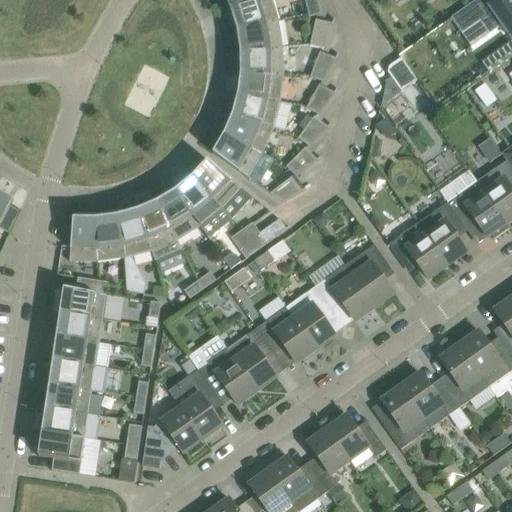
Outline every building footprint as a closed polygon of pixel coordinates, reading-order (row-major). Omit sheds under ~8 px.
[(224,0),(230,10),(256,0),(224,0)] [(234,25),(236,31),(278,21),(278,20),(272,0),(256,0),(230,10),(234,25)] [(304,0),(309,18),(321,15),(317,0),(304,0)] [(511,0),(476,0),(450,19),(461,34),(479,21),(489,34),(501,25),(511,40),(511,0)] [(309,47),(323,50),(335,21),(333,20),(332,24),(315,21),(309,47)] [(238,46),(239,52),(283,48),(283,47),(279,27),(278,21),(236,31),(236,33),(238,46)] [(239,52),(240,73),(283,75),(283,54),(283,48),(239,52)] [(310,78),(323,83),(338,56),(337,55),(335,59),(322,54),(319,53),(310,78)] [(401,59),(400,59),(388,67),(387,73),(401,92),(416,81),(409,70),(401,59)] [(421,61),(409,70),(416,81),(429,73),(421,61)] [(240,75),(237,94),(280,103),(280,102),(283,81),(283,75),(240,73),(240,75)] [(306,109),(319,116),(337,91),(336,90),(334,93),(321,87),(319,85),(306,109)] [(233,110),(232,115),(273,129),(279,109),(280,103),(237,94),(237,97),(233,110)] [(226,130),(224,135),(263,155),(271,135),(273,129),(232,115),(231,117),(226,130)] [(308,116),(299,127),(304,130),(313,119),(308,116)] [(298,139),(309,148),(331,125),(330,124),(327,127),(316,119),(314,118),(313,119),(304,130),(298,139)] [(386,119),(376,126),(387,141),(396,134),(386,119)] [(224,135),(222,137),(212,154),(248,179),(249,178),(263,155),(224,135)] [(506,162),(511,170),(511,148),(501,156),(506,162)] [(286,168),(296,178),(321,159),(320,158),(316,160),(306,151),(304,149),(286,168)] [(372,149),(370,156),(378,158),(380,150),(372,149)] [(207,162),(192,178),(221,210),(241,189),(207,162)] [(477,183),(476,183),(506,225),(511,220),(511,170),(506,162),(495,170),(496,171),(478,184),(477,183)] [(506,225),(476,183),(468,172),(439,193),(447,204),(464,227),(473,220),(486,238),(491,235),(494,240),(509,229),(506,225)] [(221,210),(192,178),(175,192),(200,227),(217,213),(221,210)] [(289,180),(270,194),(283,203),(306,190),(305,189),(301,191),(291,182),(289,180)] [(0,229),(7,233),(19,212),(10,207),(13,201),(11,200),(0,192),(0,229)] [(177,241),(200,227),(175,192),(157,203),(177,241)] [(157,203),(137,211),(151,252),(152,252),(156,262),(180,251),(182,251),(177,241),(157,203)] [(454,234),(464,227),(447,204),(436,211),(437,212),(419,225),(419,224),(418,225),(447,266),(467,252),(454,234)] [(146,285),(131,258),(151,252),(137,211),(116,217),(125,259),(128,293),(144,295),(146,285)] [(323,214),(314,221),(320,230),(326,226),(327,220),(323,214)] [(116,217),(95,219),(98,263),(125,259),(116,217)] [(98,263),(95,219),(73,219),(69,262),(97,263),(98,263)] [(259,234),(238,249),(246,260),(289,229),(289,228),(286,230),(279,220),(259,234)] [(231,239),(238,249),(259,234),(253,224),(252,224),(231,239)] [(428,280),(447,266),(418,225),(398,238),(388,246),(405,269),(415,262),(428,280)] [(269,251),(275,261),(291,251),(285,241),(269,251)] [(345,267),(344,267),(374,309),(393,295),(380,277),(390,269),(374,246),(373,246),(363,254),(364,255),(345,268),(345,267)] [(274,260),(268,252),(253,262),(259,271),(274,260)] [(241,263),(237,256),(230,255),(223,260),(231,270),(241,263)] [(344,267),(315,288),(332,311),(341,304),(353,321),(354,323),(374,309),(344,267)] [(250,278),(244,269),(224,283),(230,291),(250,278)] [(210,273),(197,282),(203,290),(216,281),(210,273)] [(77,278),(76,291),(97,294),(99,282),(77,278)] [(109,283),(99,282),(97,294),(107,296),(109,283)] [(190,300),(203,290),(197,282),(184,291),(190,300)] [(153,287),(151,296),(168,299),(162,288),(153,287)] [(307,298),(287,311),(315,350),(335,336),(322,318),(332,311),(315,288),(305,295),(307,298)] [(63,289),(60,314),(103,320),(121,323),(124,298),(107,296),(97,294),(76,291),(63,289)] [(511,358),(511,298),(493,312),(511,337),(501,343),(511,358)] [(148,318),(158,320),(161,304),(151,302),(148,318)] [(196,307),(185,314),(190,321),(201,313),(196,307)] [(286,309),(256,329),(257,330),(273,353),(283,346),(295,363),(296,364),(315,350),(287,311),(286,309)] [(103,320),(60,314),(56,337),(99,344),(103,320)] [(227,350),(257,392),(276,378),(263,360),(273,353),(257,330),(245,337),(246,338),(228,351),(227,350)] [(459,346),(489,388),(508,374),(511,371),(511,358),(501,343),(491,350),(478,332),(459,346)] [(146,335),(143,351),(153,352),(156,336),(146,335)] [(99,344),(56,337),(52,361),(95,368),(99,344)] [(443,385),(459,409),(470,401),(469,400),(487,388),(488,389),(489,388),(459,346),(439,360),(452,378),(443,385)] [(198,351),(188,358),(190,360),(198,371),(214,395),(218,400),(228,393),(232,399),(237,406),(257,392),(227,350),(226,351),(227,352),(208,365),(198,351)] [(153,352),(143,351),(141,366),(151,368),(153,352)] [(190,360),(181,367),(188,377),(198,371),(190,360)] [(95,368),(52,361),(49,385),(92,391),(104,393),(107,369),(95,368)] [(109,369),(106,392),(118,393),(121,371),(109,369)] [(204,402),(214,395),(198,371),(188,378),(187,378),(199,395),(180,409),(202,440),(222,426),(204,402)] [(430,430),(431,429),(430,428),(448,415),(448,416),(459,409),(443,385),(433,392),(420,374),(400,388),(430,430)] [(138,382),(136,398),(146,400),(148,384),(138,382)] [(92,391),(49,385),(45,409),(88,415),(92,391)] [(384,427),(400,450),(430,430),(400,388),(381,402),(394,420),(384,427)] [(146,400),(136,398),(134,414),(144,415),(146,400)] [(45,409),(42,432),(73,437),(73,438),(85,440),(97,441),(101,417),(88,415),(45,409)] [(183,454),(202,440),(180,409),(153,428),(148,427),(143,457),(161,460),(171,453),(167,447),(174,442),(183,454)] [(346,416),(327,430),(349,462),(369,448),(376,458),(386,451),(369,427),(359,434),(346,416)] [(128,436),(140,438),(142,427),(129,425),(128,436)] [(349,462),(327,430),(307,444),(320,462),(311,469),(327,493),(337,486),(330,475),(349,462)] [(73,437),(42,432),(38,457),(53,459),(51,471),(60,472),(79,475),(85,440),(73,438),(73,437)] [(487,448),(493,456),(511,444),(504,435),(487,448)] [(133,483),(140,438),(128,436),(124,460),(122,459),(118,481),(133,483)] [(316,500),(327,493),(311,469),(301,476),(288,458),(268,472),(296,511),(298,511),(316,500)] [(502,458),(492,465),(498,474),(508,467),(502,458)] [(492,465),(482,472),(488,481),(498,474),(492,465)] [(296,511),(268,472),(249,486),(256,496),(245,503),(251,511),(252,511),(296,511)] [(466,483),(456,490),(462,499),(472,492),(466,483)] [(337,486),(327,493),(335,504),(345,496),(337,486)] [(456,490),(446,497),(453,506),(462,499),(456,490)] [(252,511),(251,511),(245,503),(236,510),(229,500),(211,511),(252,511)]
